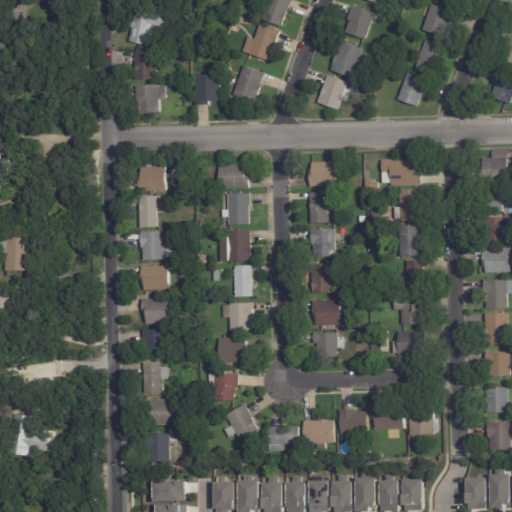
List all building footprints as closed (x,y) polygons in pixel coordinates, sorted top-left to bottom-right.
[(294,0),(286,27),(265,20),(272,0),(294,0)] [(457,14),(453,25),(450,25),(446,37),(426,31),(434,4),(457,11),(457,14)] [(352,22),(353,20),(350,20),(355,6),(377,13),(368,39),(348,32),(352,22)] [(133,42),(139,12),(168,18),(166,28),(155,25),(150,46),(133,42)] [(246,18),(243,25),(238,23),(240,16),(246,18)] [(399,24),(390,21),(392,16),(401,19),(399,24)] [(282,33),(279,44),(277,43),(272,60),(252,54),(262,25),(281,31),(281,30),(283,31),(282,33)] [(511,68),(502,65),(511,36),(511,68)] [(334,70),(336,64),(339,55),(340,55),(345,41),(366,49),(364,54),(370,56),(365,68),(360,67),(356,78),(334,70)] [(444,47),(435,75),(418,70),(427,41),(444,46),(444,47)] [(138,64),(137,51),(159,51),(160,80),(138,81),(138,64)] [(267,75),(263,86),(264,87),(260,97),(259,97),(257,103),(235,95),(246,66),(268,73),(267,75)] [(511,103),(494,97),(498,84),(495,83),(499,73),(503,74),(502,75),(511,78),(511,103)] [(432,83),(428,95),(426,94),(421,107),(400,100),(410,74),(433,82),(432,83)] [(210,105),(199,106),(198,76),(224,75),(224,102),(213,102),(213,105),(210,105)] [(327,87),(331,75),(351,83),(349,89),(355,91),(350,102),(345,100),(342,111),(321,103),(327,87)] [(137,97),(137,87),(162,86),(162,88),(169,88),(170,97),(166,101),(163,101),(163,108),(160,108),(160,114),(142,114),(142,101),(137,101),(137,97)] [(8,160),(13,160),(12,185),(4,185),(3,191),(0,191),(0,149),(10,150),(10,155),(5,154),(4,160),(8,160)] [(511,183),(485,183),(485,170),(487,170),(487,159),(495,159),(495,153),(511,153),(511,183)] [(423,173),(423,186),(393,186),(393,184),(384,184),(384,161),(419,160),(419,163),(424,163),(424,171),(423,171),(423,173)] [(312,187),(312,173),(314,173),(314,163),(339,163),(340,186),(312,187)] [(252,177),(252,189),(222,190),(221,165),(248,165),(248,176),(252,176),(252,177)] [(170,174),(170,192),(142,192),(142,177),(143,177),(143,168),(170,168),(170,174)] [(368,180),(378,180),(378,185),(381,185),(381,188),(368,188),(368,180)] [(506,213),(484,214),(484,188),(505,188),(506,213)] [(423,191),(424,221),(402,222),(402,220),(397,220),(396,208),(402,208),(402,190),(423,190),(423,191)] [(314,224),(313,193),(331,193),(331,199),(338,199),(338,215),(331,215),(332,224),(314,224)] [(254,196),(254,206),(253,206),(253,225),(232,226),(232,219),(227,219),(227,209),(232,209),(231,195),(254,194),(254,196)] [(159,202),(160,228),(142,229),(141,198),(159,197),(159,202)] [(511,242),(489,243),(488,218),(511,218),(511,242)] [(423,227),(424,239),(425,239),(425,250),(424,250),(425,257),(402,258),(401,226),(423,225),(423,227)] [(316,231),(338,230),(339,258),(316,258),(316,246),(314,246),(313,230),(316,230),(316,231)] [(254,231),(254,245),(255,245),(255,256),(254,256),(254,262),(231,262),(230,231),(254,231)] [(167,260),(145,260),(145,248),(143,248),(143,233),(167,233),(167,260)] [(32,272),(7,272),(7,237),(32,237),(33,272),(32,272)] [(168,248),(175,248),(176,258),(168,258),(168,248)] [(511,273),(489,274),(489,268),(487,268),(486,250),(511,249),(511,273)] [(427,268),(427,292),(410,292),(410,282),(402,282),(402,268),(409,268),(409,262),(427,262),(427,268)] [(336,267),(336,276),(343,276),(344,288),(337,289),(337,294),(316,295),(315,266),(336,265),(336,267)] [(144,284),(144,268),(172,267),(172,291),(147,291),(147,285),(144,285),(144,284)] [(255,273),(255,298),(238,298),(238,267),(255,267),(255,273)] [(223,279),(223,282),(216,282),(216,271),(222,271),(222,270),(226,270),(226,273),(223,273),(223,279)] [(510,309),(489,309),(488,297),(486,297),(486,281),(492,281),(492,282),(509,281),(510,282),(511,281),(511,295),(510,295),(510,309)] [(0,297),(12,298),(10,315),(0,314),(0,297)] [(425,298),(426,325),(404,326),(403,311),(396,311),(395,299),(402,299),(402,298),(425,297),(425,298)] [(148,314),(145,314),(144,300),(175,300),(175,312),(183,312),(183,324),(149,325),(149,314),(148,314)] [(344,314),(344,326),(316,327),(316,302),(344,302),(344,314)] [(256,305),(257,319),(254,319),(254,332),(233,333),(232,319),(225,319),(224,307),(232,307),(232,305),(256,304),(256,305)] [(511,345),(489,346),(488,315),(511,314),(511,345)] [(169,336),(169,359),(148,359),(148,345),(145,345),(145,331),(169,331),(169,336)] [(425,332),(425,356),(415,356),(415,361),(400,361),(400,354),(394,354),(394,342),(400,342),(400,332),(425,332)] [(317,344),(317,334),(341,334),(341,338),(347,338),(347,349),(342,349),(342,358),(322,358),(322,350),(320,350),(320,344),(317,344)] [(251,340),(251,357),(249,357),(249,363),(223,364),(222,340),(251,339),(251,340)] [(511,377),(492,378),(491,354),(511,353),(511,377)] [(147,395),(146,363),(163,363),(163,368),(170,368),(171,380),(164,380),(164,394),(147,395)] [(242,375),(242,390),(239,390),(239,403),(216,402),(217,389),(210,389),(211,374),(242,375)] [(490,399),(489,389),(511,388),(511,413),(490,414),(490,399)] [(178,411),(178,426),(149,427),(148,402),(177,400),(178,411)] [(248,406),(262,431),(243,442),(238,433),(230,438),(226,430),(234,426),(228,416),(248,405),(248,406)] [(378,411),(378,410),(408,409),(409,431),(401,431),(401,440),(391,440),(390,431),(379,431),(378,411)] [(437,436),(412,437),(412,409),(427,409),(427,411),(436,411),(436,421),(441,421),(441,434),(436,434),(437,436)] [(371,413),(372,434),(354,435),(354,442),(345,443),(344,418),(343,418),(342,411),(359,411),(359,413),(371,413)] [(17,416),(38,418),(32,462),(0,457),(0,446),(1,441),(14,443),(17,416)] [(338,444),(306,444),(306,422),(321,422),(321,421),(330,421),(330,422),(338,422),(338,444)] [(511,451),(492,451),(492,439),(490,439),(489,424),(511,423),(511,451)] [(271,428),(301,428),(301,445),(284,445),(284,452),(270,452),(270,428),(271,428)] [(172,436),(173,463),(151,463),(151,451),(150,451),(149,436),(172,436)] [(491,508),(490,474),(495,474),(495,469),(504,469),(504,474),(510,474),(511,505),(507,505),(507,508),(491,508)] [(357,511),(356,477),(361,477),(361,472),(372,472),(372,477),(377,477),(378,502),(376,502),(376,508),(371,508),(371,511),(357,511)] [(381,511),(381,481),(386,480),(386,474),(395,474),(395,480),(400,480),(401,511),(381,511)] [(238,511),(238,481),(244,481),(244,476),(252,475),(252,480),(259,480),(259,511),(254,511),(238,511)] [(333,511),(333,481),(339,481),(338,475),(348,475),(348,481),(353,481),(354,511),(333,511)] [(215,482),(217,482),(217,476),(225,476),(225,482),(235,482),(235,510),(229,510),(229,511),(217,511),(217,509),(215,509),(215,482)] [(285,511),(285,482),(291,481),(291,476),(301,476),(301,482),(306,482),(307,502),(306,506),(306,511),(285,511)] [(263,511),(263,484),(268,484),(268,477),(277,477),(277,483),(283,483),(284,508),(282,508),(282,511),(263,511)] [(468,509),(467,478),(487,478),(488,509),(468,509)] [(405,511),(404,480),(424,479),(425,504),(424,504),(424,510),(405,511)] [(309,511),(309,481),(330,480),(330,511),(324,511),(309,511)] [(153,481),(187,481),(187,496),(185,496),(185,501),(154,502),(153,481)]
